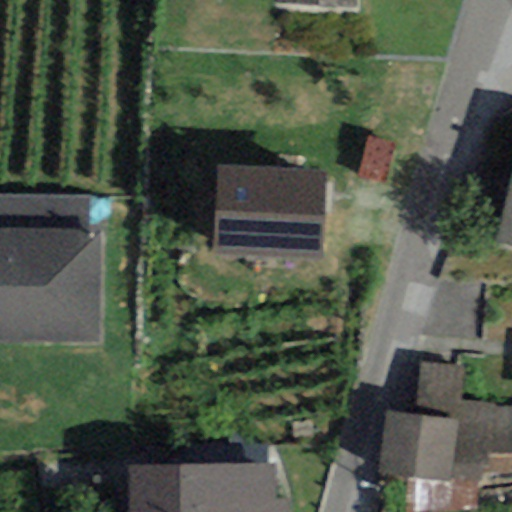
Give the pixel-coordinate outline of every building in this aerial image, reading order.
[(356,0),(272,0),(272,5),(356,9),(356,0)] [(511,248),(511,160),(493,244),(511,248)] [(325,172),(217,167),(213,254),(321,259),(325,172)] [(0,228),(90,229),(90,197),(0,196),(0,228)] [(0,343),(100,344),(101,229),(90,229),(0,228),(0,343)] [(463,367),(419,363),(415,416),(454,419),(449,482),(475,484),(487,485),(488,473),(493,410),(494,404),(460,402),(463,367)] [(511,410),(493,410),(488,473),(511,472),(511,410)] [(407,478),(449,482),(454,419),(415,416),(383,414),(378,476),(407,478)] [(275,465),(129,467),(129,511),(288,511),(289,502),(275,502),(275,465)] [(450,511),(475,510),(475,484),(449,482),(407,478),(406,511),(450,511)]
